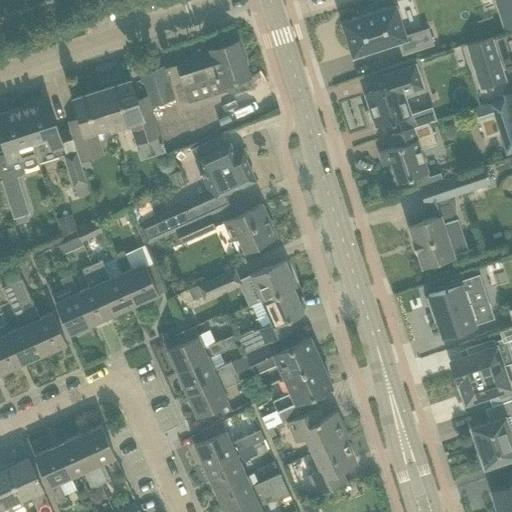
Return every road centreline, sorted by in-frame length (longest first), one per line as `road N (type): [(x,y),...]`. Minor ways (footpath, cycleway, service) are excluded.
road 1 (tertiary): [(405,449),(266,0)]
road 2 (residential): [(0,427),(89,387),(126,389),(183,511)]
road 3 (unclassified): [(0,75),(233,0)]
